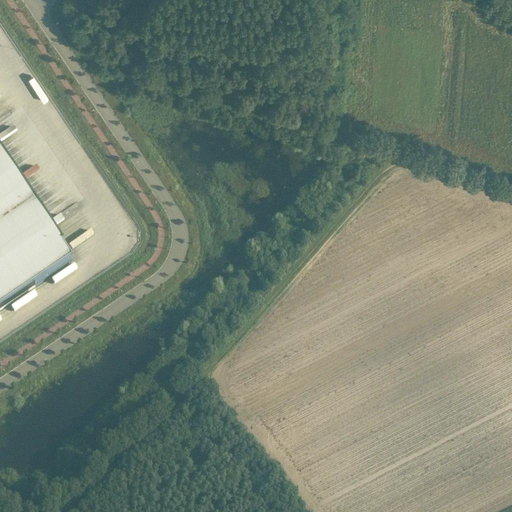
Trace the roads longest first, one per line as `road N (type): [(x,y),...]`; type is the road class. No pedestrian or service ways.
road 1 (track): [(201,375),(378,175),(392,164),(420,161)]
road 2 (unclassified): [(29,0),(172,210),(178,249)]
road 3 (unclassified): [(0,387),(155,283),(178,249)]
road 4 (track): [(333,130),(511,194)]
